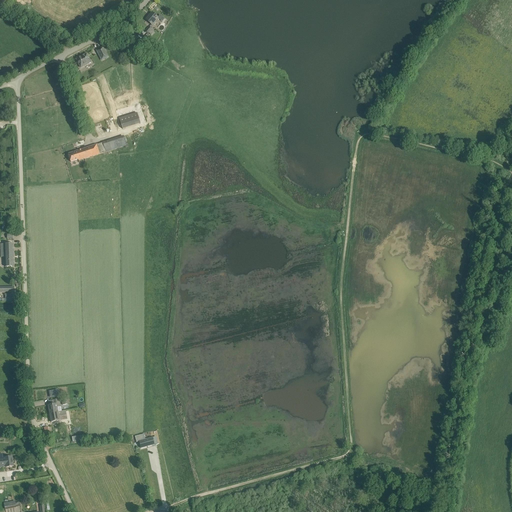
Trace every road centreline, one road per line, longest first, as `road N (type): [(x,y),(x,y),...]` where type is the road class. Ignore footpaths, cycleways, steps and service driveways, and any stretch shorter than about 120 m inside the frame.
road 1 (track): [(511,170),(385,130),(360,134),(340,296),(348,454),(164,508)]
road 2 (unclassified): [(75,511),(31,404),(16,81)]
road 3 (unclassified): [(16,81),(148,0)]
